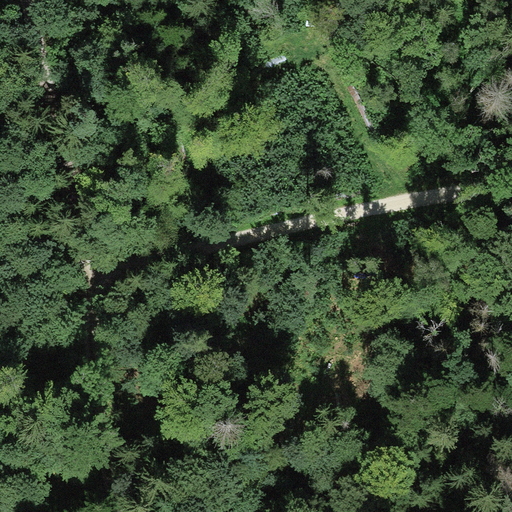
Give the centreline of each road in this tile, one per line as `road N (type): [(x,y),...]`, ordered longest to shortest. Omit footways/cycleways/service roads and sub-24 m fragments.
road 1 (track): [(117,511),(96,375),(98,274),(75,233),(24,0)]
road 2 (track): [(511,179),(284,224),(98,274)]
